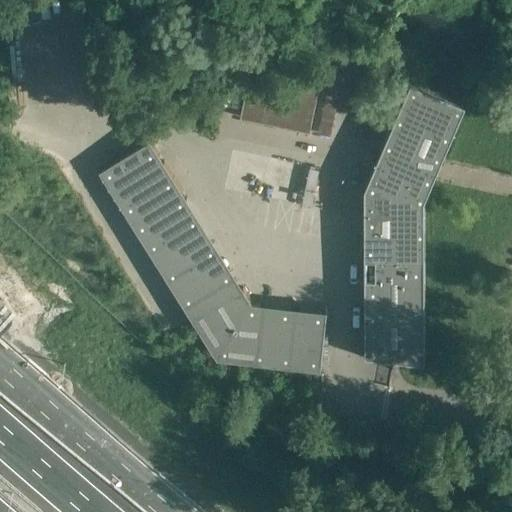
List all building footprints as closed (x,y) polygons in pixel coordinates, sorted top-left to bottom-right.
[(248,88),(243,115),(333,131),(345,63),(324,60),(321,76),(298,72),(295,87),(287,86),(286,95),(248,88)] [(425,198),(432,182),(438,169),(442,159),(464,108),(411,84),(403,100),(394,122),(383,147),(373,169),(366,186),(366,359),(400,363),(426,366),(425,198)] [(100,170),(137,229),(188,197),(151,138),(100,170)] [(193,318),(244,286),(188,197),(137,229),(193,318)] [(255,360),(262,301),(253,300),(244,286),(193,318),(217,356),(255,360)] [(327,305),(262,301),(255,360),(321,369),(327,305)]
